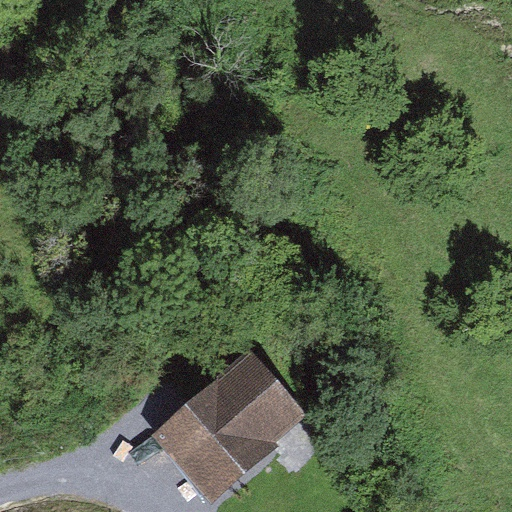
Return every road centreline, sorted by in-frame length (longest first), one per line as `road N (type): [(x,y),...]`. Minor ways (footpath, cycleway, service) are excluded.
road 1 (track): [(0,495),(23,484),(129,498),(163,511)]
road 2 (track): [(391,511),(511,497)]
